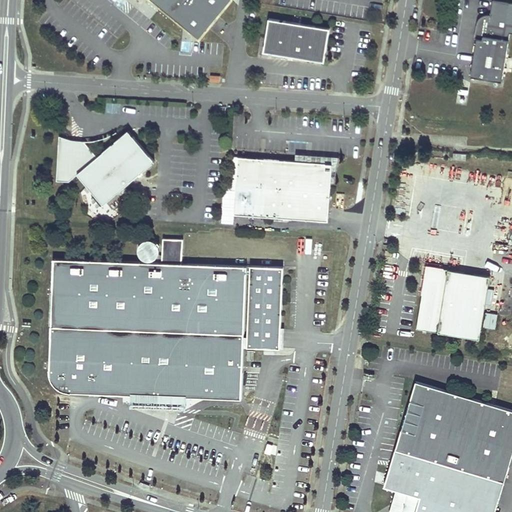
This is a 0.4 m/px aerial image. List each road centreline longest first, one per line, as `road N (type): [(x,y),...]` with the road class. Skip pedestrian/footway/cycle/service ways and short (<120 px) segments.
road 1 (unclassified): [(321,511),(388,108)]
road 2 (residential): [(11,79),(388,108)]
road 3 (unclassified): [(188,511),(56,465),(13,432)]
road 4 (unclassified): [(0,472),(33,470),(163,511)]
